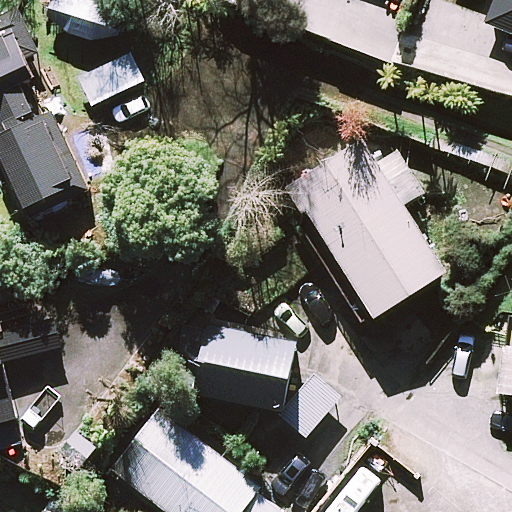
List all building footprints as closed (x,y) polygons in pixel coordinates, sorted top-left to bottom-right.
[(511,0),(498,0),(487,28),(511,38),(511,0)] [(0,143),(27,208),(82,185),(29,61),(39,57),(30,36),(23,19),(0,28),(0,143)] [(377,168),(362,145),(291,191),(376,324),(447,278),(404,210),(428,195),(401,153),(377,168)] [(511,314),(503,400),(511,401),(511,314)] [(0,425),(21,420),(7,364),(64,349),(56,317),(0,331),(0,425)] [(300,348),(213,326),(196,394),(283,416),(300,348)] [(341,398),(317,379),(285,417),(309,437),(341,398)] [(244,511),(262,489),(174,424),(131,483),(170,511),(244,511)]
